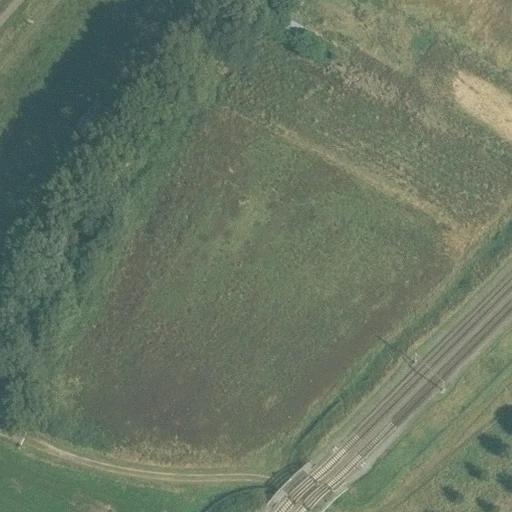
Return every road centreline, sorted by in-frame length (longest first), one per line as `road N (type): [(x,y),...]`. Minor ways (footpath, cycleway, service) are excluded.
road 1 (track): [(338,511),(269,480),(154,477),(22,438)]
road 2 (track): [(377,511),(511,386)]
